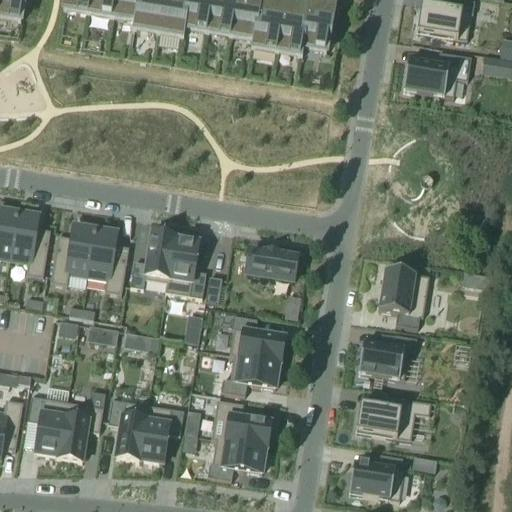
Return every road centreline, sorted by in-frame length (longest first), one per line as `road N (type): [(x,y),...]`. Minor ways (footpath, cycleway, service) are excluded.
road 1 (residential): [(0,178),(347,236)]
road 2 (residential): [(302,511),(347,236)]
road 3 (residential): [(347,236),(386,0)]
road 4 (track): [(511,377),(495,511)]
road 5 (residential): [(0,503),(121,511)]
